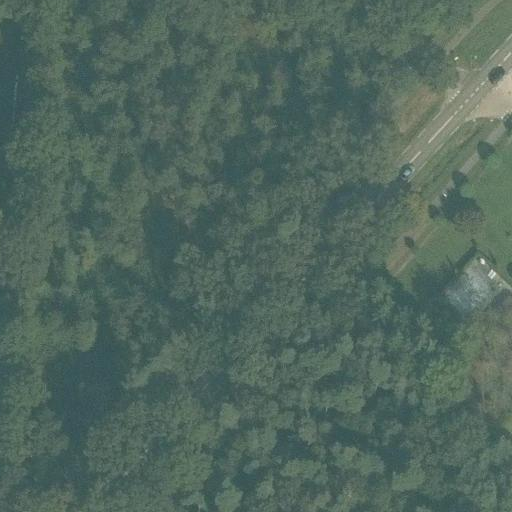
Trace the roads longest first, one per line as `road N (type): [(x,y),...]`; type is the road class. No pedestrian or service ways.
road 1 (secondary): [(93,511),(475,92)]
road 2 (unclassified): [(475,92),(344,0)]
